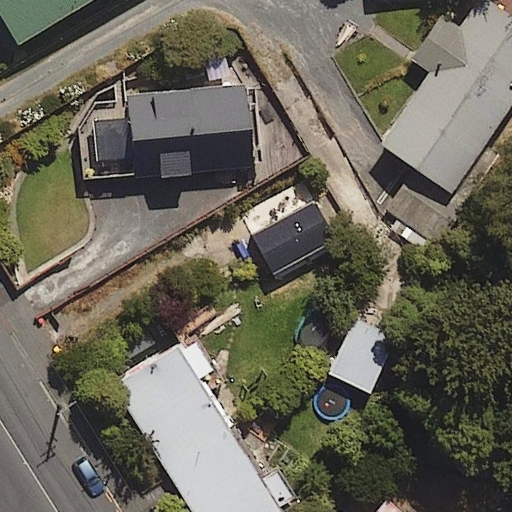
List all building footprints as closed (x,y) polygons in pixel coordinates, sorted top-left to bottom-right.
[(81,0),(0,0),(0,6),(19,38),(81,0)] [(397,219),(392,227),(429,252),(463,202),(450,193),(511,99),(511,11),(495,0),(474,0),(457,26),(439,13),(412,54),(432,67),(383,141),(416,163),(384,210),(397,219)] [(256,169),(254,86),(129,89),(130,111),(71,112),(72,173),(256,169)] [(340,246),(306,179),(242,211),(276,278),(340,246)] [(396,337),(355,315),(327,369),(368,390),(396,337)] [(197,511),(275,511),(301,497),(280,463),(260,474),(209,386),(230,374),(203,327),(118,377),(197,511)] [(405,511),(389,498),(376,511),(346,511),(344,509),(341,511),(405,511)]
